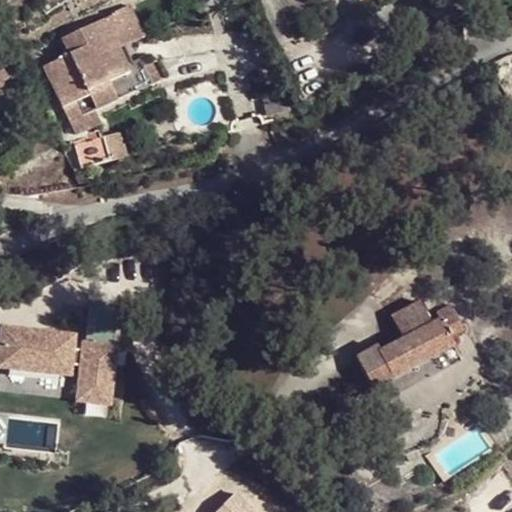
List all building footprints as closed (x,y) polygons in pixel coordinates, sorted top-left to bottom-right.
[(120,33),(138,25),(128,5),(111,13),(113,16),(120,33)] [(113,16),(61,40),(69,56),(73,65),(48,77),(70,123),(94,112),(124,98),(154,84),(143,64),(140,58),(132,62),(129,55),(123,58),(113,36),(120,33),(113,16)] [(69,56),(61,40),(55,43),(63,58),(69,56)] [(151,60),(143,64),(154,84),(161,81),(151,60)] [(285,93),(263,98),(268,117),(290,112),(285,93)] [(100,125),(94,112),(70,123),(76,136),(100,125)] [(121,134),(103,139),(109,161),(127,157),(121,134)] [(109,161),(103,139),(74,146),(81,169),(109,161)] [(71,400),(110,403),(117,302),(87,300),(85,331),(0,324),(0,368),(73,373),(71,400)] [(451,340),(466,332),(453,307),(437,316),(439,323),(433,327),(421,303),(392,318),(403,342),(380,354),(378,350),(357,361),(372,389),(454,347),(451,340)] [(354,454),(365,467),(383,454),(375,450),(368,444),(354,454)]
